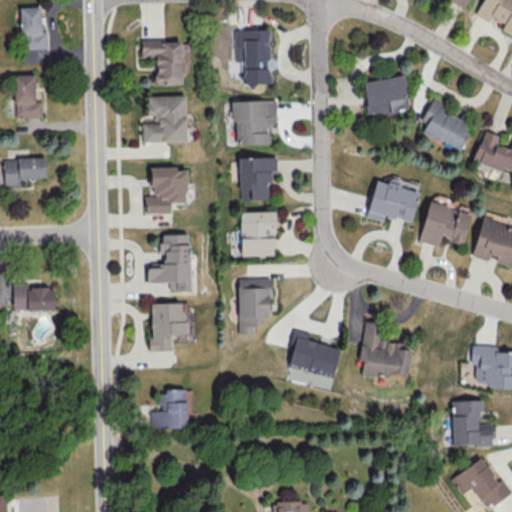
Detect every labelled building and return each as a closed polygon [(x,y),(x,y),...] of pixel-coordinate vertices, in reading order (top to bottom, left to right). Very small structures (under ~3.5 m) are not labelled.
[(511,0),(481,0),(474,14),(511,32),(511,0)] [(41,31),(39,6),(19,7),(22,62),(47,61),(46,31),(41,31)] [(233,29),(233,61),(242,61),(243,83),(269,83),(268,28),(233,29)] [(181,39),(140,40),(140,55),(154,55),(155,82),(182,82),(181,39)] [(14,116),(40,116),(40,101),(34,101),(33,73),(13,74),(14,116)] [(362,81),(367,116),(409,109),(403,74),(362,81)] [(141,141),(185,140),(184,94),(146,95),(146,114),(153,114),(153,122),(141,122),(141,141)] [(420,120),(426,123),(421,131),(457,150),(470,125),(442,110),(446,103),(433,96),(420,120)] [(236,144),(268,143),(268,126),(275,125),(274,99),(230,100),(231,121),(235,121),(236,144)] [(501,170),(502,167),(511,170),(511,140),(508,148),(495,144),(498,135),(483,130),(472,160),(501,170)] [(44,177),(44,156),(2,158),(3,186),(19,185),(18,178),(44,177)] [(276,173),(275,156),(238,157),(239,200),(268,199),(268,173),(276,173)] [(144,212),(169,212),(169,202),(185,202),(185,166),(149,167),(149,187),(153,187),(153,195),(144,195),(144,212)] [(375,179),(366,216),(382,220),(384,215),(410,221),(419,183),(388,176),(387,182),(375,179)] [(418,240),(438,245),(440,237),(462,242),(470,212),(427,201),(418,240)] [(240,255),(274,255),(274,210),(239,211),(240,255)] [(511,257),(511,225),(481,217),(471,255),(491,261),(491,260),(510,265),(511,257)] [(146,281),(168,281),(168,290),(189,289),(188,233),(160,234),(160,263),(145,263),(146,281)] [(238,333),(253,333),(253,325),(261,325),(261,315),(269,315),(269,296),(271,296),(270,277),(237,278),(238,333)] [(26,281),(11,281),(12,309),(53,308),(53,286),(26,287),(26,281)] [(148,303),(150,350),(170,349),(170,334),(185,333),(184,302),(148,303)] [(407,375),(410,349),(397,348),(398,342),(379,340),(381,322),(363,320),(358,360),(362,360),(361,374),(373,376),(373,371),(407,375)] [(332,375),(339,347),(307,340),(309,332),(295,328),(286,364),(332,375)] [(486,387),(511,388),(511,351),(496,351),(496,345),(471,344),(469,363),(475,363),(474,380),(486,381),(486,387)] [(185,389),(158,389),(159,410),(149,410),(150,427),(186,426),(185,389)] [(452,445),(493,444),(492,423),(480,423),(479,399),(451,400),(452,445)] [(510,492),(500,477),(496,480),(481,457),(450,477),(460,493),(471,486),(485,508),(510,492)] [(0,511),(8,511),(8,494),(0,494),(0,511)] [(270,501),(270,511),(306,511),(306,500),(270,501)]
